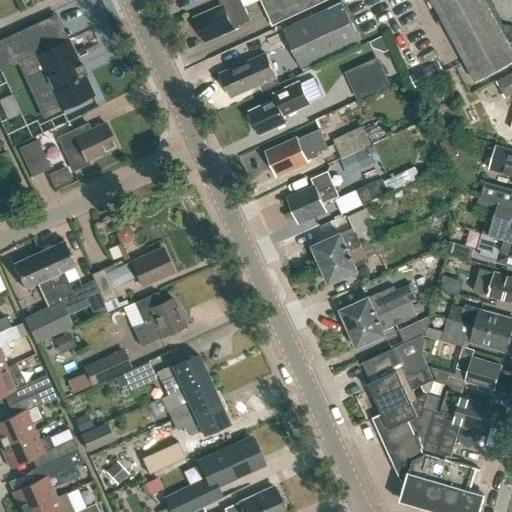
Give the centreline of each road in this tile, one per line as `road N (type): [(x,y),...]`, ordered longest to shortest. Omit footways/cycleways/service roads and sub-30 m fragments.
road 1 (unclassified): [(366,511),(200,146)]
road 2 (residential): [(0,240),(200,146)]
road 3 (unclassified): [(200,146),(133,0)]
